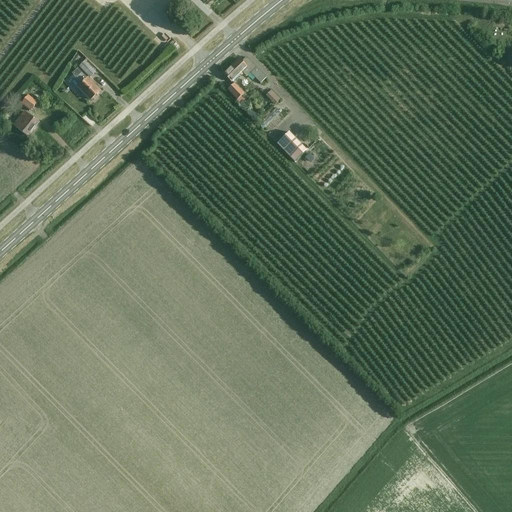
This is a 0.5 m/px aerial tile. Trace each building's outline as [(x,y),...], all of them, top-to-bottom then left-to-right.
[(224,74),(232,82),(242,73),(246,77),(250,73),(260,84),(266,78),(246,58),(241,62),(239,60),(224,74)] [(79,67),(90,78),(96,73),(85,61),(79,67)] [(78,88),(91,101),(100,92),(87,79),(77,69),(72,74),(82,84),(78,88)] [(237,100),(244,94),(234,84),(228,90),(237,100)] [(272,90),(268,93),(278,103),(281,100),(272,90)] [(30,111),(37,103),(28,96),(22,104),(30,111)] [(27,137),(38,123),(24,112),(13,126),(27,137)] [(289,133),(277,145),(294,163),(306,152),(289,133)]
